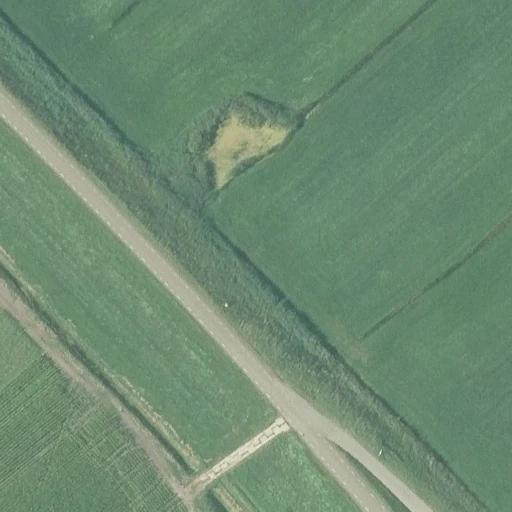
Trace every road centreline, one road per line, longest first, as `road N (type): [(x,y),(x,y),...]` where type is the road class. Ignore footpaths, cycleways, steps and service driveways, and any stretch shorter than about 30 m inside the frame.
road 1 (tertiary): [(281,404),(0,106)]
road 2 (tertiary): [(420,511),(322,425),(281,404)]
road 3 (tertiary): [(375,511),(281,404)]
